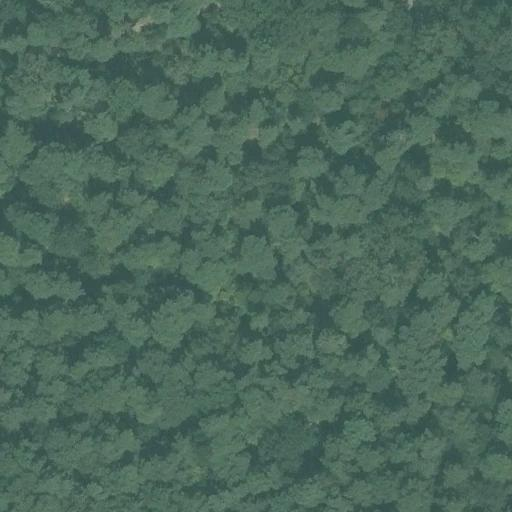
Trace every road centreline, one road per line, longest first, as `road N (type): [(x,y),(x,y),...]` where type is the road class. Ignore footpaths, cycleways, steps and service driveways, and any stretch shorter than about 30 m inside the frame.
road 1 (unknown): [(0,75),(52,63),(116,30),(280,0)]
road 2 (unclassified): [(511,81),(399,0)]
